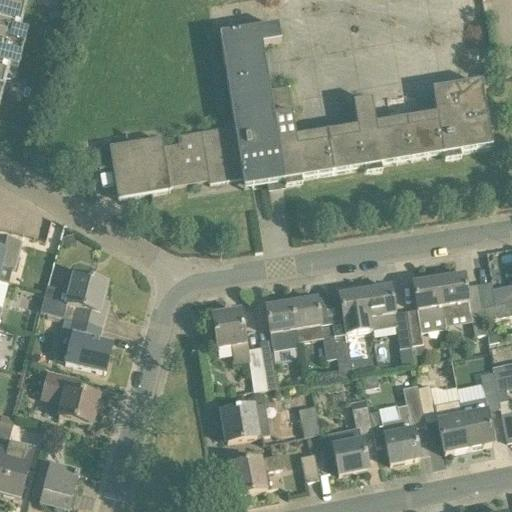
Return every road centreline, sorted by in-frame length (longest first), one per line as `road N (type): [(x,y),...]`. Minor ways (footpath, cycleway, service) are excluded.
road 1 (residential): [(176,278),(239,277),(511,231)]
road 2 (residential): [(114,511),(176,278)]
road 3 (residential): [(176,278),(0,177)]
road 4 (residential): [(337,511),(511,476)]
